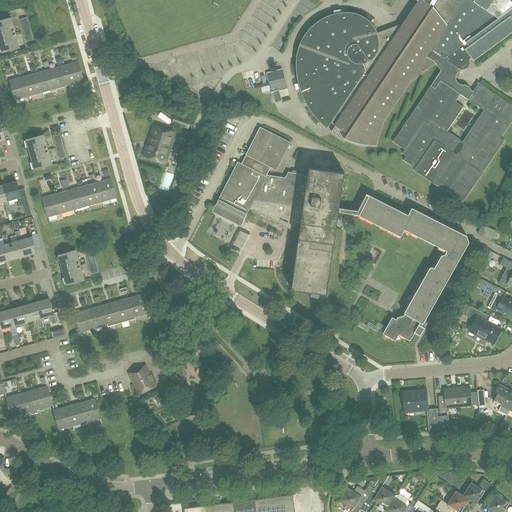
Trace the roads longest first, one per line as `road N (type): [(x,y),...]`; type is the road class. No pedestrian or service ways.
road 1 (unclassified): [(365,376),(174,259),(156,237),(127,180),(81,0)]
road 2 (tertiary): [(148,486),(372,457)]
road 3 (tertiary): [(0,439),(104,489),(148,486)]
road 4 (residential): [(365,376),(510,360)]
road 5 (tertiary): [(511,461),(457,453),(372,457)]
